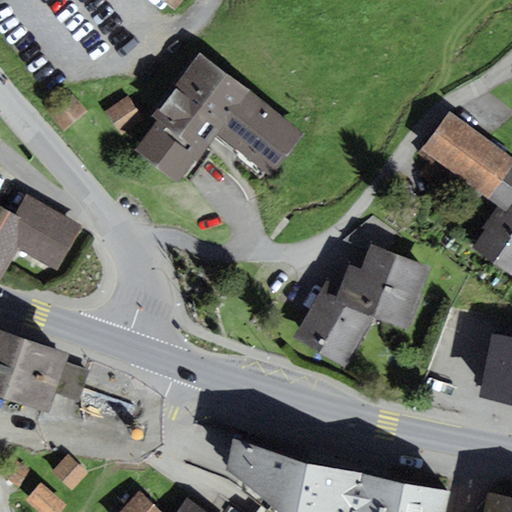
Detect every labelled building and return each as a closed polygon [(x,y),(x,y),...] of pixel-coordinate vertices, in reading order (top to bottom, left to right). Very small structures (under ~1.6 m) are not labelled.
[(161,0),(174,10),(181,0),(161,0)] [(156,120),(134,149),(179,183),(217,133),(240,151),(234,159),(261,179),(265,172),(270,176),(303,133),(198,53),(150,115),(156,120)] [(72,94),(48,113),(62,131),(86,111),(72,94)] [(127,94),(104,112),(119,132),(142,115),(127,94)] [(511,156),(449,112),(422,148),(497,205),(481,227),(485,229),(472,247),(511,275),(511,156)] [(0,206),(0,281),(8,267),(18,249),(57,271),(83,226),(26,194),(15,215),(0,206)] [(326,277),(293,337),(345,366),(374,317),(409,329),(430,267),(370,244),(361,268),(348,263),(340,283),(326,277)] [(0,328),(0,393),(49,411),(55,393),(78,401),(90,369),(66,361),(69,353),(0,328)] [(511,337),(491,333),(479,396),(511,402),(511,337)] [(233,426),(209,418),(206,425),(231,433),(233,426)] [(353,511),(361,472),(306,461),(231,438),(225,469),(265,499),(277,511),(353,511)] [(66,454),(51,471),(72,489),(87,472),(66,454)] [(15,458),(3,476),(19,486),(31,468),(15,458)] [(443,511),(448,488),(361,472),(353,511),(443,511)] [(40,482),(25,500),(38,511),(58,511),(66,504),(40,482)] [(161,511),(139,491),(119,511),(161,511)] [(511,511),(511,496),(486,491),(482,511),(511,511)] [(207,511),(186,497),(175,511),(207,511)]
